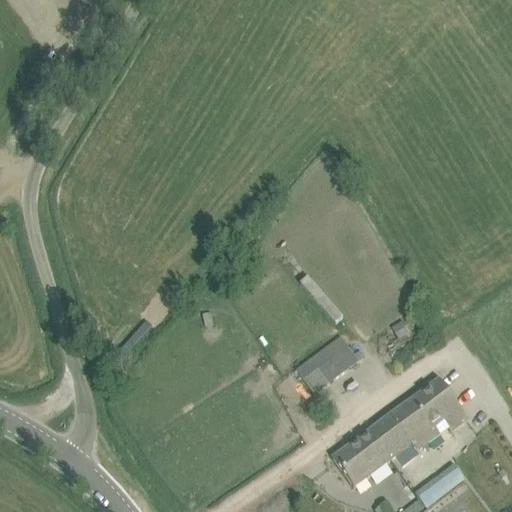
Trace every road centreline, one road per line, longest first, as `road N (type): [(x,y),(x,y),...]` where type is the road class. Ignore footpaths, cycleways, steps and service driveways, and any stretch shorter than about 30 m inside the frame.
road 1 (unknown): [(224,511),(431,368)]
road 2 (tertiary): [(122,511),(68,460),(0,417)]
